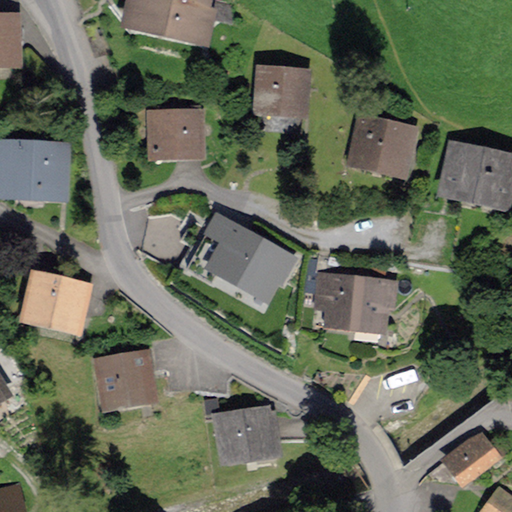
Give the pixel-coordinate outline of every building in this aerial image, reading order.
[(223,0),(145,0),(140,25),(200,39),(207,13),(232,19),(231,2),(223,0)] [(0,58),(17,58),(16,19),(12,19),(12,13),(0,13),(0,58)] [(103,19),(89,23),(98,52),(112,48),(103,19)] [(310,72),(265,69),(262,107),(307,111),(310,72)] [(156,114),(157,152),(204,150),(203,106),(163,107),(163,114),(156,114)] [(263,129),(298,130),(299,115),(263,114),(263,129)] [(366,118),(357,156),(406,167),(415,129),(366,118)] [(10,150),(8,190),(63,193),(65,152),(10,150)] [(511,174),(511,162),(457,150),(448,189),(506,202),(511,174)] [(241,227),(222,258),(266,284),(285,254),(284,253),(286,249),(268,238),(266,242),(241,227)] [(339,280),(324,278),(321,301),(336,303),(334,324),(383,329),(386,301),(382,301),(385,274),(340,269),(339,280)] [(40,279),(32,314),(79,324),(87,290),(40,279)] [(366,374),(334,353),(317,379),(350,400),(366,374)] [(151,395),(145,358),(105,365),(112,402),(151,395)] [(263,412),(223,419),(229,456),(268,450),(263,412)] [(490,446),(482,435),(448,461),(465,483),(497,458),(498,461),(508,453),(498,441),(490,446)] [(511,511),(511,500),(504,494),(492,509),(488,506),(482,511),(511,511)]
